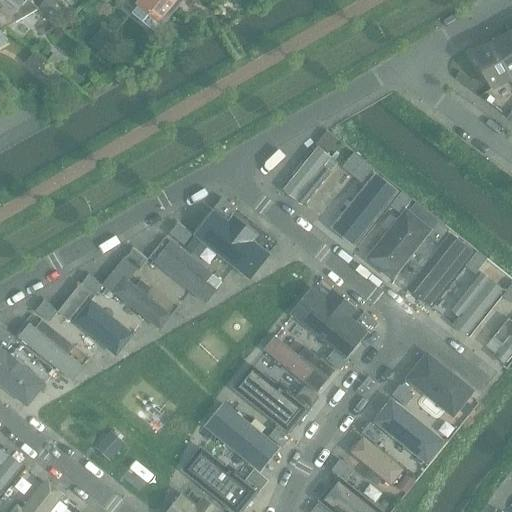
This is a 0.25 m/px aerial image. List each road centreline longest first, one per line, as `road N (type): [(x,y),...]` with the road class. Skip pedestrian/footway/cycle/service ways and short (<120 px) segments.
road 1 (residential): [(0,295),(219,165)]
road 2 (residential): [(410,325),(219,165)]
road 3 (residential): [(286,511),(303,469),(410,325)]
road 4 (residential): [(219,165),(389,65)]
road 5 (residential): [(124,511),(0,413)]
road 6 (residential): [(511,154),(389,65)]
road 7 (residential): [(389,65),(503,0)]
